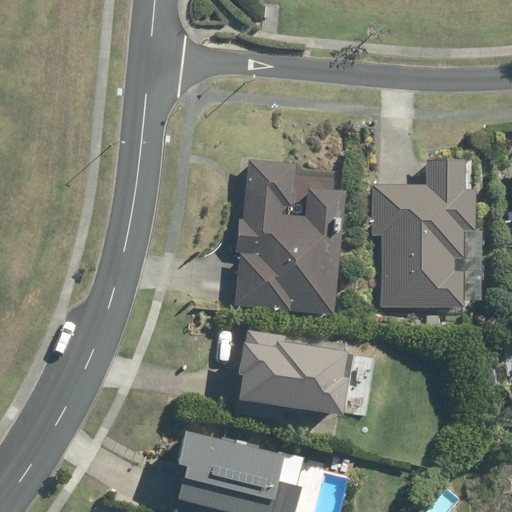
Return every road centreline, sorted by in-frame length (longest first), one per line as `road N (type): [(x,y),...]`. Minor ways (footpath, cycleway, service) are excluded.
road 1 (tertiary): [(0,505),(83,378),(122,270),(153,55)]
road 2 (residential): [(511,78),(153,55)]
